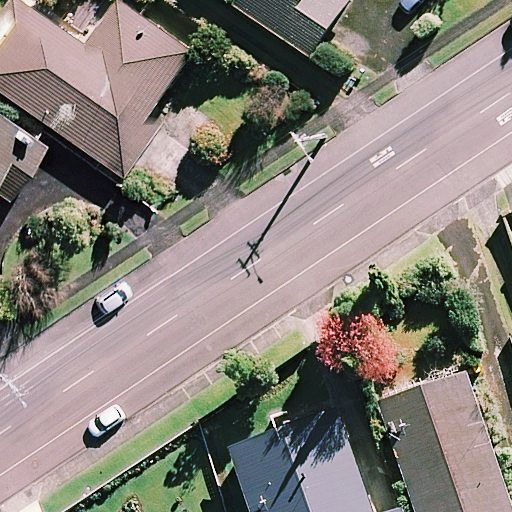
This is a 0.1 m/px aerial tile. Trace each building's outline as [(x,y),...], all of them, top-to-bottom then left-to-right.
[(94,49),(25,0),(24,0),(0,34),(0,95),(116,177),(201,58),(126,4),(94,49)] [(318,63),(331,45),(366,70),(381,48),(346,23),(359,6),(351,0),(253,0),(246,11),(318,63)] [(0,199),(2,201),(38,149),(0,122),(0,199)] [(511,511),(470,383),(386,411),(419,511),(511,511)] [(397,511),(362,415),(235,461),(254,511),(397,511)]
